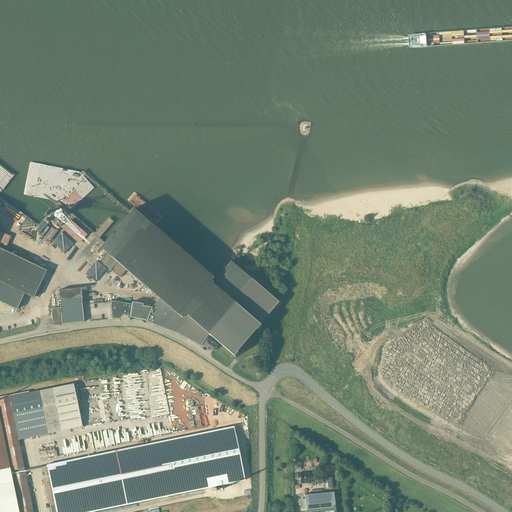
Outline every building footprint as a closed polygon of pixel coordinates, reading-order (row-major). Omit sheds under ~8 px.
[(220,342),(232,349),(270,290),(252,279),(230,261),(215,279),(133,209),(100,247),(104,251),(100,258),(100,259),(100,260),(100,261),(100,262),(101,263),(102,263),(102,264),(103,264),(104,265),(105,265),(118,276),(124,268),(159,298),(152,307),(142,306),(143,304),(132,302),(131,304),(111,300),(113,318),(129,320),(130,317),(141,319),(147,321),(147,320),(180,333),(201,345),(209,334),(211,336),(218,341),(220,342)] [(49,231),(48,233),(40,226),(38,228),(48,237),(51,234),(49,231)] [(72,261),(78,253),(56,237),(49,247),(59,255),(61,252),(72,261)] [(46,270),(0,247),(0,301),(16,309),(24,293),(33,298),(46,270)] [(105,285),(110,277),(107,275),(110,270),(94,260),(86,272),(90,275),(87,278),(96,284),(98,281),(105,285)] [(51,308),(53,325),(84,321),(80,288),(59,290),(61,307),(51,308)] [(209,334),(201,345),(212,351),(216,345),(216,344),(218,341),(211,336),(209,334)] [(0,511),(33,511),(18,439),(82,426),(74,384),(0,398),(0,511)] [(51,505),(52,511),(90,511),(245,480),(234,426),(47,465),(55,504),(51,505)] [(308,481),(308,483),(311,482),(311,479),(315,479),(314,472),(306,472),(306,474),(300,474),(300,482),(308,481)] [(323,478),(324,488),(334,487),(333,477),(323,478)] [(335,511),(333,492),(305,495),(306,511),(335,511)]
